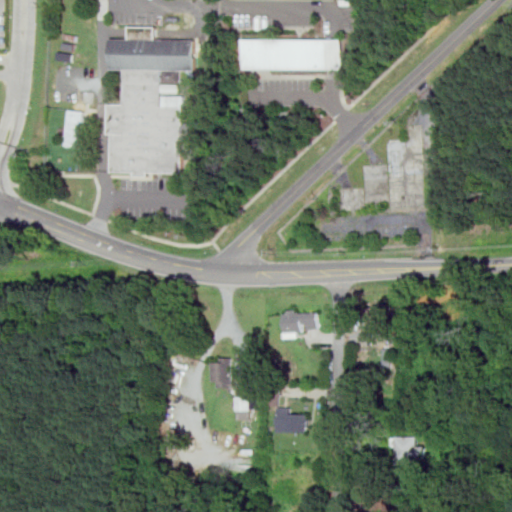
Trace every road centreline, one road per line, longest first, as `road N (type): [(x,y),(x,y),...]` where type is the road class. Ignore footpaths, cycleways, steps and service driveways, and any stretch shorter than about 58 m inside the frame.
road 1 (tertiary): [(0,202),(155,261),(214,273),(511,263)]
road 2 (tertiary): [(236,274),(242,243),(497,0)]
road 3 (residential): [(340,511),(340,271)]
